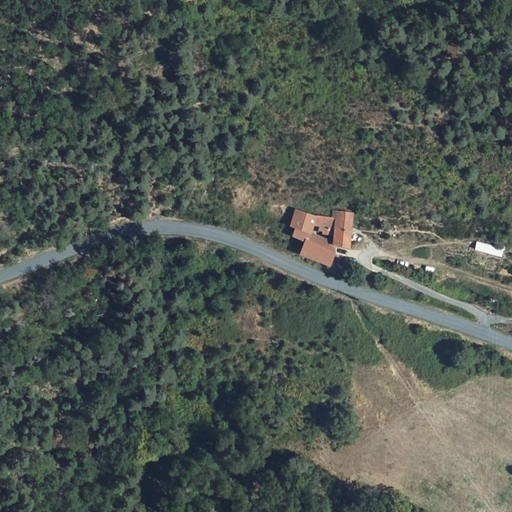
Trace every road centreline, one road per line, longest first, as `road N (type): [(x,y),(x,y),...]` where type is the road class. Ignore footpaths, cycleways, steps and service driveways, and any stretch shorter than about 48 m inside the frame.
road 1 (tertiary): [(511,345),(218,236),(148,233),(0,275)]
road 2 (track): [(0,72),(184,0)]
road 3 (track): [(490,319),(367,268)]
